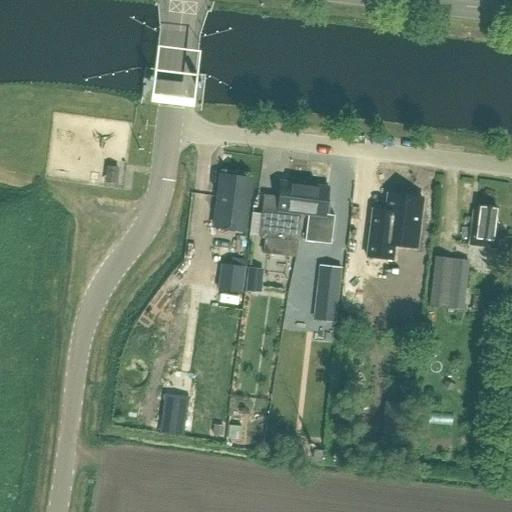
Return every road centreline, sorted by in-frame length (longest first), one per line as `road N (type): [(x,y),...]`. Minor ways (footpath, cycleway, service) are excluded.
road 1 (unclassified): [(54,511),(91,312),(154,207),(169,134)]
road 2 (unclassified): [(511,168),(169,134)]
road 3 (unclassified): [(169,134),(184,0)]
